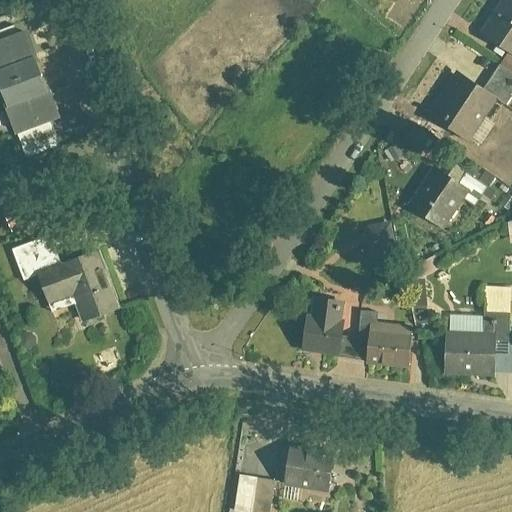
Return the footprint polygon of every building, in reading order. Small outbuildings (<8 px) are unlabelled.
[(511,0),(509,0),(481,38),(511,60),(511,0)] [(23,22),(0,30),(0,95),(22,160),(66,145),(23,22)] [(500,101),(459,75),(429,120),(470,147),(500,101)] [(476,191),(442,173),(418,221),(453,238),(476,191)] [(45,220),(44,215),(53,212),(47,196),(37,199),(36,195),(3,207),(13,232),(45,220)] [(94,246),(42,263),(64,328),(115,311),(94,246)] [(482,337),(448,336),(447,371),(511,373),(511,341),(509,341),(511,296),(484,294),(482,337)] [(344,323),(307,317),(302,349),(339,355),(344,323)] [(411,337),(374,331),(369,364),(407,369),(411,337)] [(336,459),(292,451),(285,488),(329,496),(336,459)] [(239,474),(231,511),(234,511),(269,511),(276,483),(239,474)]
